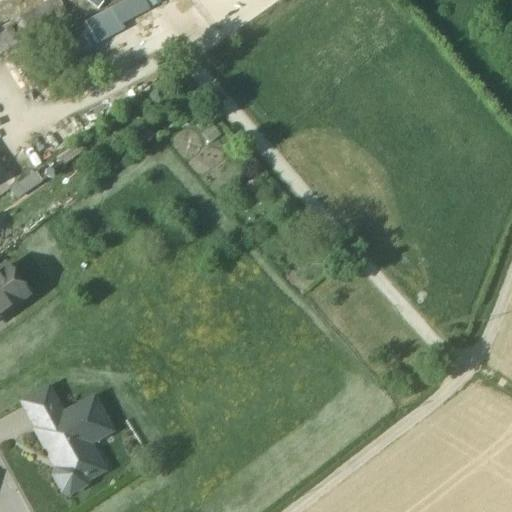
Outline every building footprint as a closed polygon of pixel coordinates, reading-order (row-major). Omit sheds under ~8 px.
[(58,0),(54,0),(0,30),(0,54),(1,55),(68,18),(58,0)] [(157,19),(149,0),(134,0),(87,19),(96,43),(157,19)] [(105,59),(120,54),(114,39),(99,44),(105,59)] [(153,136),(143,129),(139,136),(149,143),(153,136)] [(6,267),(0,271),(0,317),(28,297),(6,267)] [(48,392),(24,405),(38,432),(37,432),(38,433),(62,420),(62,419),(48,392)] [(62,420),(38,433),(46,449),(48,448),(60,470),(57,471),(55,477),(63,492),(69,494),(84,486),(86,480),(101,472),(82,437),(105,424),(93,402),(62,419),(62,420)]
